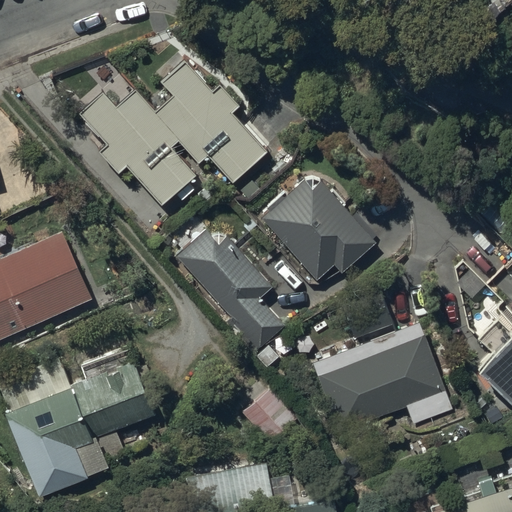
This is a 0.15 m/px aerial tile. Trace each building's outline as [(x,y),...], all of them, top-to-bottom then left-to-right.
[(128,155),(162,195),(197,165),(174,137),(180,132),(198,153),(207,145),(232,174),(268,143),(233,102),(241,96),(221,72),(213,79),(186,47),(161,69),(173,83),(154,99),(135,77),(120,89),(113,81),(108,85),(103,80),(80,100),(108,132),(99,140),(119,163),(128,155)] [(285,183),(259,205),(316,272),(334,256),(342,265),(377,235),(322,171),(313,179),(306,170),(288,186),(285,183)] [(207,219),(176,245),(232,310),(225,316),(252,348),(286,319),(260,289),(272,279),(228,226),(219,233),(207,219)] [(63,221),(0,250),(0,332),(94,289),(63,221)] [(358,328),(311,345),(340,421),(408,396),(415,414),(455,399),(419,306),(395,315),(382,281),(345,295),(358,328)] [(511,396),(511,325),(510,327),(511,328),(506,334),(499,327),(479,345),(488,356),(481,363),(511,396)] [(60,373),(6,394),(40,486),(88,468),(88,466),(110,457),(108,451),(124,445),(115,419),(157,403),(142,365),(149,362),(146,354),(139,357),(130,333),(64,357),(67,366),(59,369),(60,373)] [(271,380),(241,404),(275,446),(305,421),(271,380)] [(267,446),(188,460),(196,507),(267,494),(270,511),(340,511),(336,486),(299,493),(297,481),(294,482),(291,463),(271,466),(267,446)] [(484,479),(397,505),(398,511),(511,511),(511,470),(495,475),(493,466),(481,470),(484,479)]
